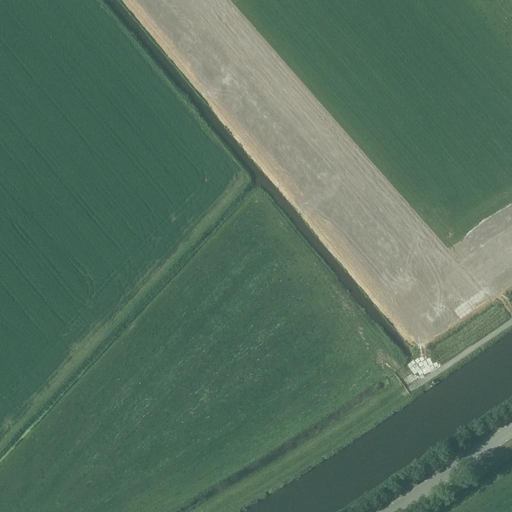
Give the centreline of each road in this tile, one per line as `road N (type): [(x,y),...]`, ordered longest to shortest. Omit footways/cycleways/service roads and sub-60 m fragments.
road 1 (tertiary): [(389,511),(511,430)]
road 2 (track): [(412,389),(511,320)]
